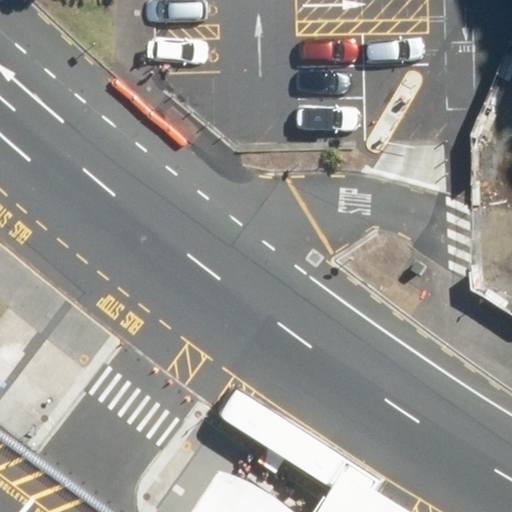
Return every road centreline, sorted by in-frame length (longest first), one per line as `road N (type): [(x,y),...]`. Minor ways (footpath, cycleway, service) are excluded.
road 1 (unknown): [(511,481),(170,238)]
road 2 (unknown): [(170,238),(168,329),(149,390),(123,435),(45,503),(0,511)]
road 3 (unknown): [(0,76),(170,238)]
